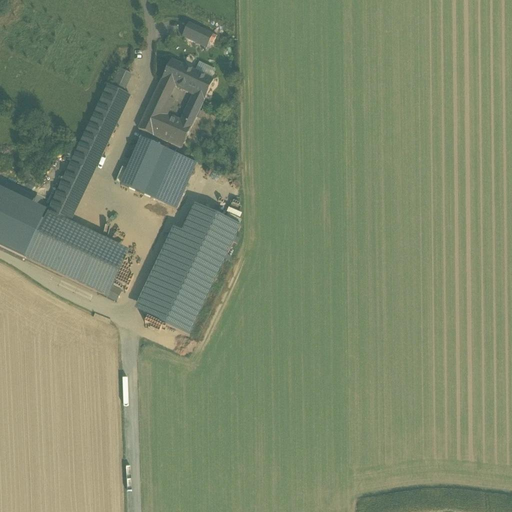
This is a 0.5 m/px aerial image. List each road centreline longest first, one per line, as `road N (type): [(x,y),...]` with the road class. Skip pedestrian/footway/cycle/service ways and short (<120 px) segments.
road 1 (track): [(120,320),(153,238),(100,209),(154,39),(142,0)]
road 2 (track): [(0,256),(130,325),(133,511)]
